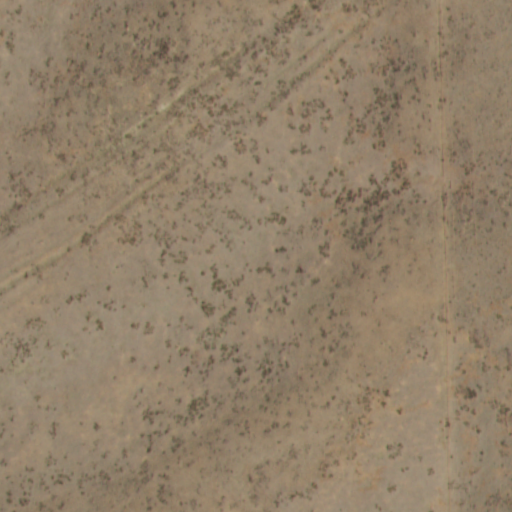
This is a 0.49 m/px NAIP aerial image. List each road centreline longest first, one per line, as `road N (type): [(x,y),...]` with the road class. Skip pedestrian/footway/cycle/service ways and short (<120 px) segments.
road 1 (track): [(329,0),(0,231)]
road 2 (track): [(508,511),(511,354)]
